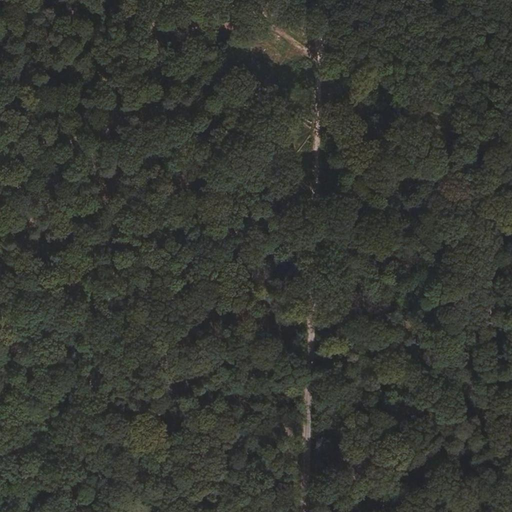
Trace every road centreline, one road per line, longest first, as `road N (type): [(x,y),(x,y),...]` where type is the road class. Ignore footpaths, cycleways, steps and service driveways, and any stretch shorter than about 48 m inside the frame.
road 1 (unclassified): [(320,0),(305,511)]
road 2 (track): [(318,58),(293,55),(278,65),(216,139),(0,335)]
